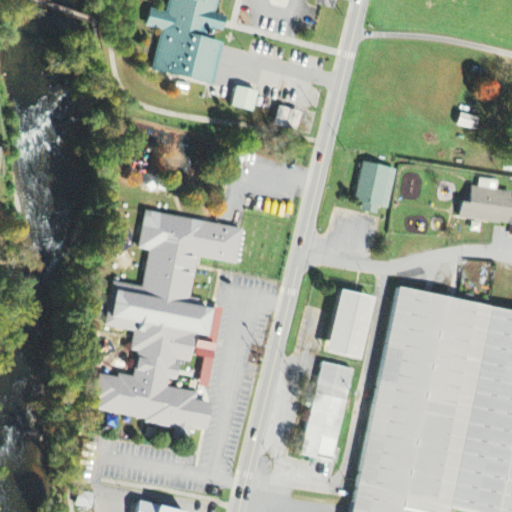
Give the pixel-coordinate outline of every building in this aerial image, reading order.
[(217,0),(166,0),(164,9),(148,5),(143,25),(159,29),(149,69),(208,84),(219,38),(205,35),(208,24),(220,27),(222,20),(224,12),(215,10),(217,0)] [(249,108),(229,103),(233,85),(253,90),(249,108)] [(276,104),(271,123),(282,126),(286,107),(276,104)] [(286,107),(298,109),(293,129),(282,126),(286,107)] [(478,119),(459,114),(455,126),(474,132),(478,119)] [(356,201),(382,209),(392,171),(364,157),(356,201)] [(511,225),(457,216),(457,193),(470,182),(511,190),(511,225)] [(141,207),(214,221),(240,225),(233,260),(195,253),(187,298),(211,303),(205,333),(193,331),(188,360),(178,358),(175,378),(167,376),(165,384),(194,389),(193,396),(208,398),(202,427),(188,424),(185,440),(168,437),(170,425),(143,420),(143,416),(91,407),(92,399),(89,398),(94,369),(113,373),(113,370),(130,373),(135,347),(128,346),(130,334),(131,328),(102,322),(110,279),(140,285),(147,248),(134,246),(141,207)] [(344,511),(449,511),(450,507),(475,511),(511,511),(511,304),(401,285),(344,511)] [(319,347),(353,357),(370,298),(337,288),(319,347)] [(208,342),(216,342),(218,309),(210,309),(208,342)] [(293,448),(328,457),(352,366),(317,357),(293,448)] [(90,510),(93,496),(76,492),(74,507),(90,510)] [(181,509),(180,511),(134,511),(137,499),(181,509)]
